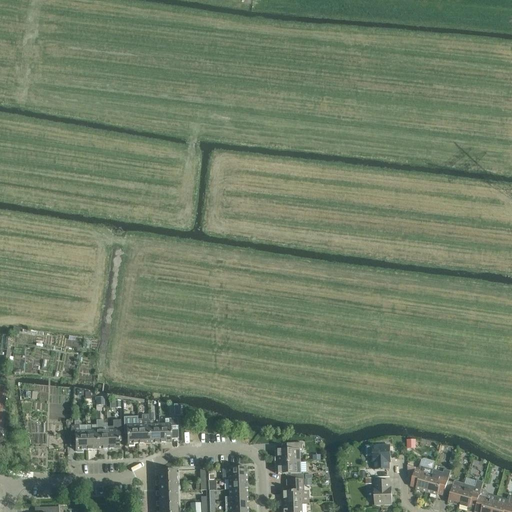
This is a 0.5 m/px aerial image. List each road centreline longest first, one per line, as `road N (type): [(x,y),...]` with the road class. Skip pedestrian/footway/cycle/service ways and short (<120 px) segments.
road 1 (residential): [(263,511),(259,460),(247,452),(183,453),(145,467)]
road 2 (residential): [(11,481),(119,478),(145,467)]
